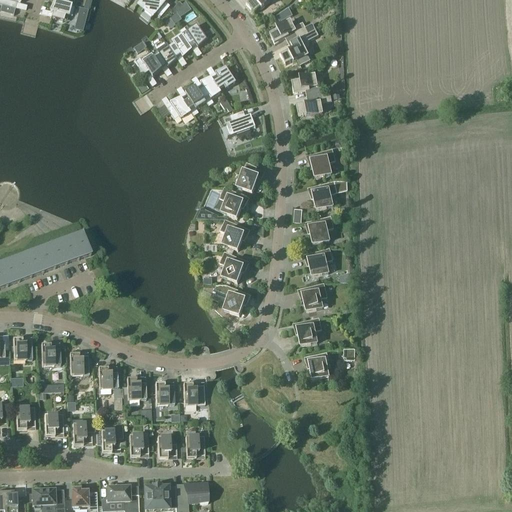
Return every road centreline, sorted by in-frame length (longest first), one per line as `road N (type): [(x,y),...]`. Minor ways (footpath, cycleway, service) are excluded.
road 1 (residential): [(245,36),(269,85),(281,177),(261,334),(235,357)]
road 2 (residential): [(205,365),(141,357),(44,320),(0,318)]
